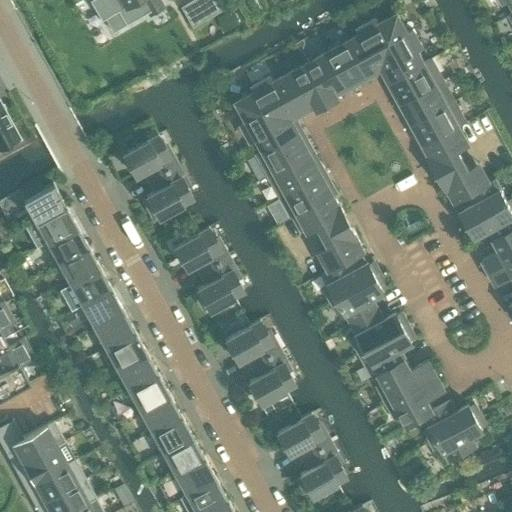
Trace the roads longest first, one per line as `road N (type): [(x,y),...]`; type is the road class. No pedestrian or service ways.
road 1 (residential): [(269,511),(0,24)]
road 2 (residential): [(510,347),(424,181),(368,214),(453,379)]
